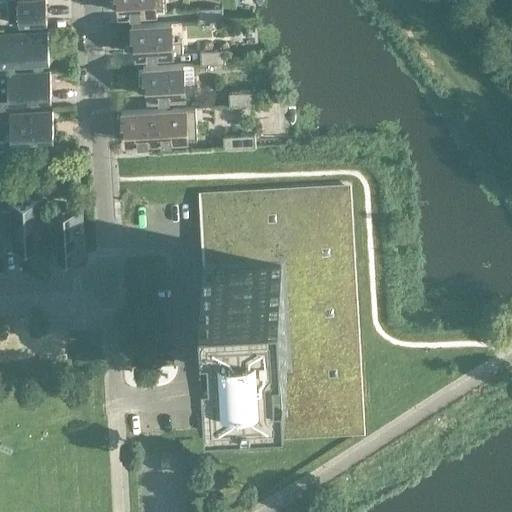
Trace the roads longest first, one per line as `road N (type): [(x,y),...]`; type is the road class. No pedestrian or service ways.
road 1 (residential): [(105,239),(92,0)]
road 2 (residential): [(188,398),(114,402),(108,280)]
road 3 (residential): [(179,235),(188,398)]
